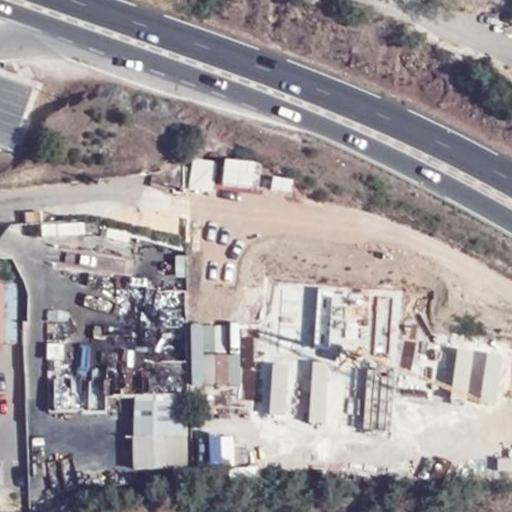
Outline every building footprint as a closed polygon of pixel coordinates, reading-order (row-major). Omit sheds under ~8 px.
[(511,12),(501,12),(501,33),(511,34),(511,12)] [(0,141),(12,146),(34,76),(0,63),(0,141)] [(249,370),(252,319),(224,319),(221,369),(249,370)] [(304,324),(252,319),(249,370),(247,412),(389,419),(393,330),(329,327),(314,319),(304,324)] [(148,472),(193,471),(193,459),(192,394),(146,395),(148,472)]
